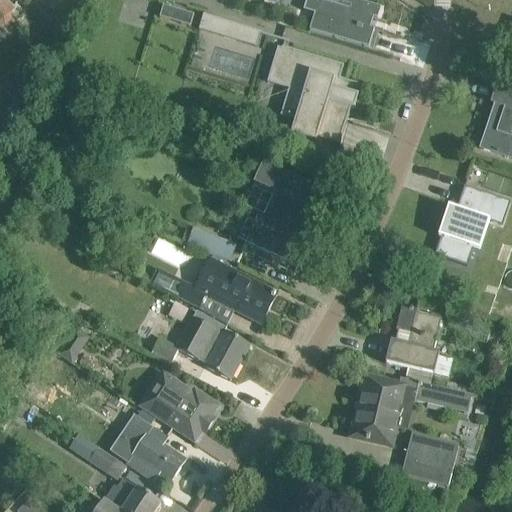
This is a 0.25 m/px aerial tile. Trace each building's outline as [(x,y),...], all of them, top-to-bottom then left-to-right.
[(314,15),(309,31),(368,49),(380,9),(354,1),(353,0),(306,0),(303,11),(314,15)] [(12,21),(12,14),(0,2),(0,26),(5,28),(12,21)] [(163,6),(159,18),(190,28),(194,16),(163,6)] [(199,33),(200,32),(237,43),(241,30),(203,18),(198,33),(199,33)] [(343,69),(281,50),(281,52),(277,51),(276,54),(280,55),(272,82),(295,89),(293,94),(303,97),(292,135),(339,149),(350,112),(354,113),(354,111),(353,111),(356,101),(357,101),(358,100),(354,98),(357,88),(334,81),(338,69),(343,70),(343,69)] [(511,92),(498,87),(492,105),(498,107),(494,118),(491,117),(480,149),(511,160),(511,92)] [(446,199),(453,178),(410,164),(404,184),(417,189),(446,199)] [(245,244),(291,264),(298,249),(291,245),(306,210),(314,213),(323,193),(262,166),(253,186),(273,195),(263,217),(258,215),(245,244)] [(467,268),(473,250),(479,252),(489,223),(487,223),(496,198),(464,188),(456,211),(448,209),(438,238),(440,239),(434,257),(467,268)] [(111,224),(105,238),(116,242),(122,228),(111,224)] [(193,232),(187,248),(231,261),(236,245),(193,232)] [(177,279),(169,293),(200,310),(207,298),(235,312),(261,326),(264,321),(263,320),(275,295),(211,263),(198,289),(177,279)] [(439,355),(433,353),(442,317),(402,308),(396,332),(411,335),(408,347),(391,343),(385,365),(410,371),(411,366),(434,372),(432,376),(448,380),(453,362),(438,358),(439,355)] [(200,359),(207,363),(204,368),(230,382),(249,346),(224,332),(222,335),(193,319),(176,349),(159,339),(153,352),(172,363),(178,351),(198,362),(200,359)] [(88,339),(77,331),(76,331),(59,356),(72,365),(88,339)] [(197,446),(212,423),(221,409),(194,391),(192,394),(163,374),(140,408),(197,446)] [(365,380),(355,425),(351,439),(391,448),(398,419),(397,419),(402,395),(415,398),(414,403),(467,415),(471,397),(399,380),(397,387),(385,384),(385,385),(367,381),(367,380),(365,380)] [(27,397),(34,402),(41,392),(34,387),(27,397)] [(29,409),(16,401),(9,413),(21,421),(29,409)] [(133,417),(109,453),(154,483),(159,476),(171,484),(185,463),(162,448),(167,440),(133,417)] [(0,462),(14,448),(0,435),(0,462)] [(412,435),(402,474),(401,477),(448,488),(458,446),(412,435)] [(97,451),(90,463),(118,481),(125,470),(97,451)] [(114,489),(104,504),(116,511),(156,511),(161,506),(137,490),(123,481),(117,490),(114,489)] [(15,483),(6,492),(15,500),(23,492),(15,483)] [(48,511),(51,510),(35,494),(18,511),(48,511)]
